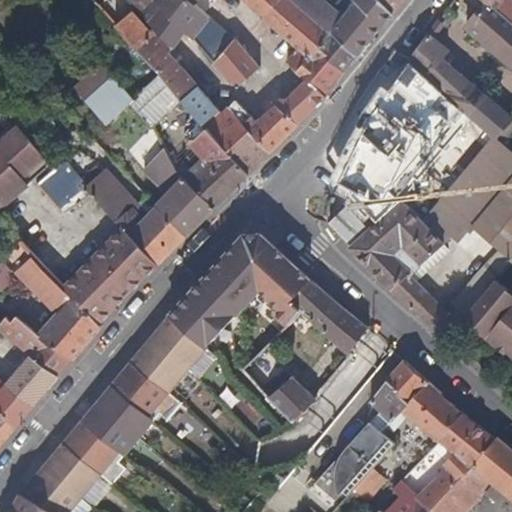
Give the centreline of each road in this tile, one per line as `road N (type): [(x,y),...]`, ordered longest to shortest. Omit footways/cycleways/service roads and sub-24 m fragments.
road 1 (residential): [(252,206),(0,482)]
road 2 (residential): [(511,416),(317,246),(252,206)]
road 3 (unclassified): [(435,0),(252,206)]
